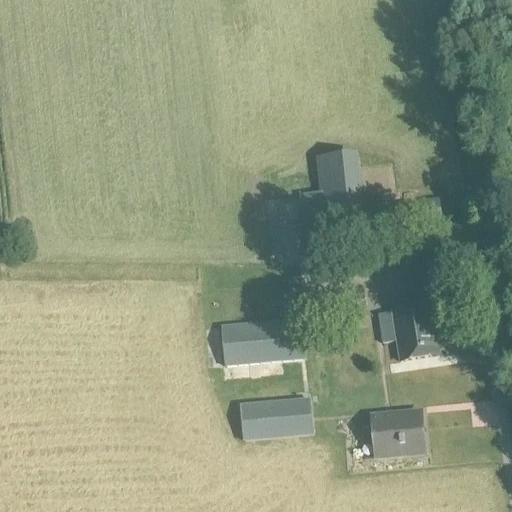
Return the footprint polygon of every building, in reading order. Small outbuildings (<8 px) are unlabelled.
[(440,200),(402,204),(399,205),(401,231),(444,227),(440,200)] [(364,291),(331,296),(335,321),(366,317),(364,291)] [(398,345),(400,364),(440,359),(439,348),(437,336),(434,311),(394,316),(394,315),(377,317),(382,347),(398,345)] [(442,336),(437,336),(439,348),(460,345),(457,321),(441,323),(442,336)] [(302,322),(222,329),(226,369),(305,362),(302,322)] [(241,408),(244,445),(312,439),(309,402),(241,408)] [(351,411),(346,435),(361,438),(366,414),(351,411)] [(373,420),(377,460),(424,455),(421,416),(373,420)]
